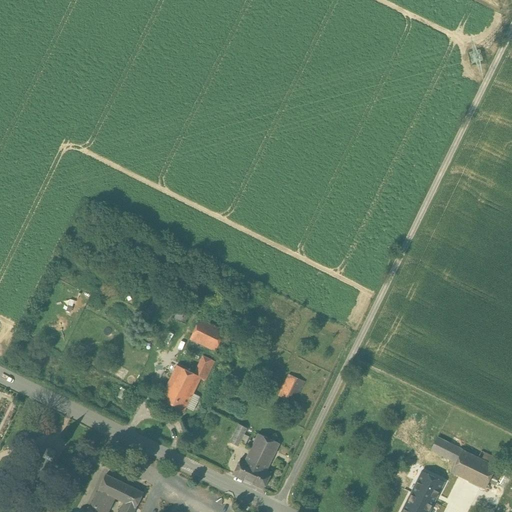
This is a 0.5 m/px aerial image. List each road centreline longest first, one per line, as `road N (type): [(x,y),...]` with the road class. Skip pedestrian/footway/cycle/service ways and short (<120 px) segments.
road 1 (unclassified): [(511,31),(278,505)]
road 2 (tertiary): [(278,505),(0,372)]
